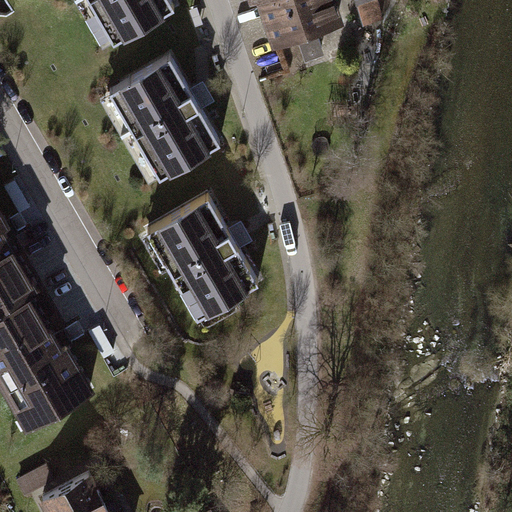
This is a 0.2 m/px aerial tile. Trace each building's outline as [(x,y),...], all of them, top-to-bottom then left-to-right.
[(7,0),(15,13),(25,8),(150,228),(209,195),(221,188),(204,159),(166,181),(112,87),(171,53),(211,124),(225,115),(198,36),(183,45),(170,21),(122,48),(94,0),(7,0)] [(94,0),(122,48),(170,21),(181,14),(172,0),(94,0)] [(337,0),(260,0),(278,49),(304,40),(310,57),(328,51),(322,32),(346,24),(337,0)] [(359,0),(367,23),(384,17),(378,0),(359,0)] [(171,53),(112,87),(166,181),(204,159),(225,147),(211,124),(171,53)] [(209,195),(150,228),(205,322),(263,288),(209,195)] [(0,309),(38,288),(5,231),(10,228),(0,211),(0,309)] [(31,293),(0,310),(0,361),(12,381),(6,385),(15,401),(21,398),(36,424),(77,401),(94,391),(68,347),(64,350),(31,293)] [(50,465),(20,481),(27,494),(57,478),(50,465)] [(109,511),(90,474),(45,497),(52,511),(109,511)]
